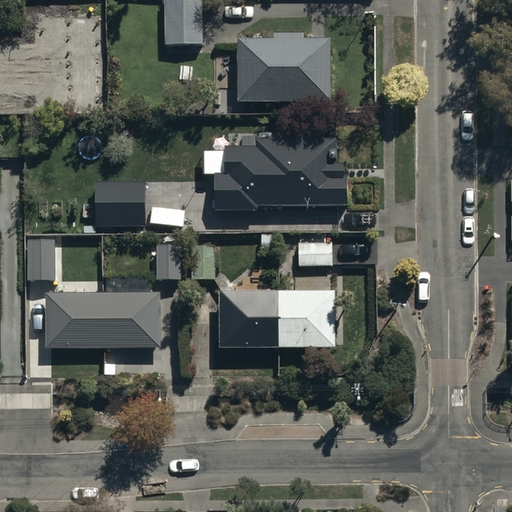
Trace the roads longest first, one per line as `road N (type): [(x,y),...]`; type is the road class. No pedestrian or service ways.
road 1 (residential): [(446,0),(452,467)]
road 2 (residential): [(0,480),(309,464),(452,467)]
